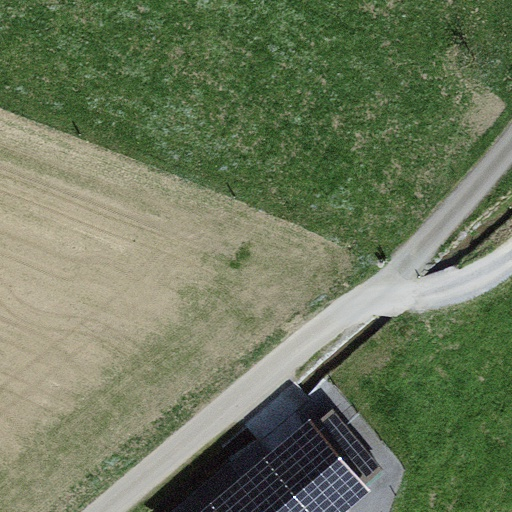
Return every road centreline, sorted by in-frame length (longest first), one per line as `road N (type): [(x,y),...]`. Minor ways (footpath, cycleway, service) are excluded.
road 1 (track): [(89,511),(375,308),(511,150)]
road 2 (track): [(375,308),(464,289),(511,250)]
